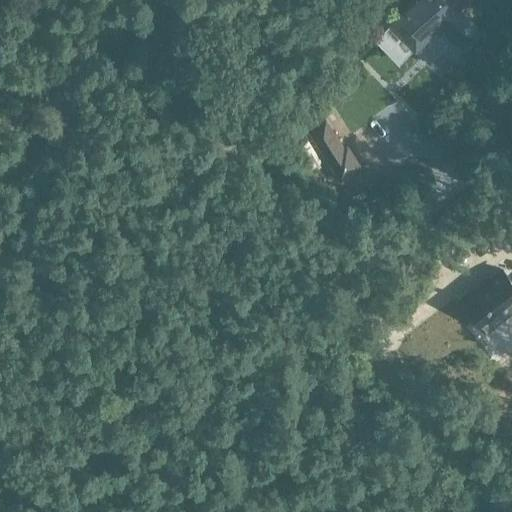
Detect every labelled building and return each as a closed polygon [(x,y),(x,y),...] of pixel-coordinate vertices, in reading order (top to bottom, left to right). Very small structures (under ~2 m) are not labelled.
[(92,0),(79,12),(104,41),(119,29),(94,0),(92,0)] [(415,0),(377,39),(400,62),(440,22),(448,29),(444,33),(451,41),(455,37),(467,49),(482,34),(457,9),(448,0),(415,0)] [(448,0),(457,9),(466,0),(448,0)] [(325,116),(306,128),(324,157),(343,145),(325,116)] [(511,283),(500,268),(486,279),(488,282),(478,289),(476,287),(461,298),(485,329),(511,308),(511,283)]
